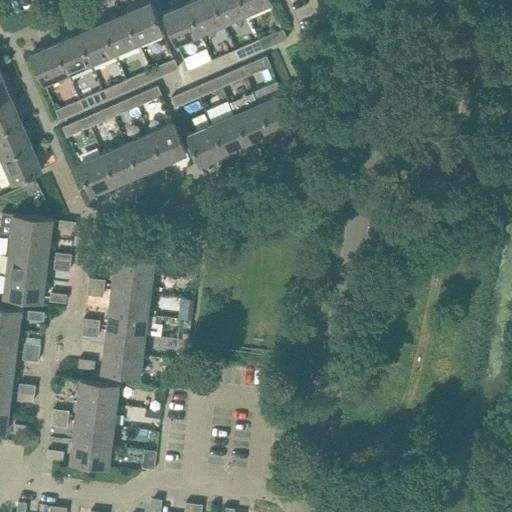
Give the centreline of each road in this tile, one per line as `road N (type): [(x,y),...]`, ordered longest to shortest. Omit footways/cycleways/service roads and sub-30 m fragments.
road 1 (unclassified): [(308,498),(401,0)]
road 2 (residential): [(0,41),(11,45),(85,223),(70,344),(52,361),(39,484)]
road 3 (residential): [(39,484),(118,494),(149,478),(308,498)]
